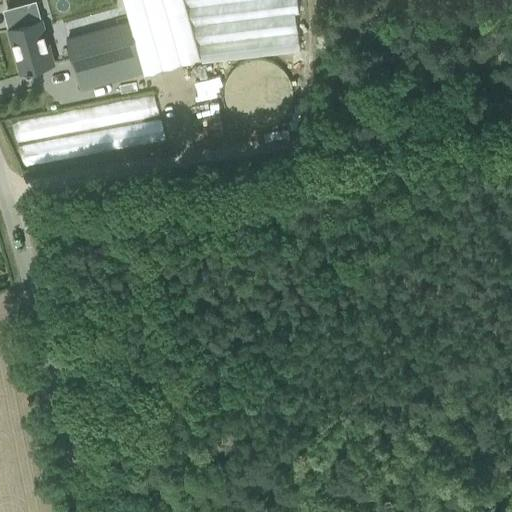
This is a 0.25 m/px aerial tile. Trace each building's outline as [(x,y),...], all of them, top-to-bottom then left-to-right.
[(123,0),(130,22),(144,73),(163,67),(200,56),(184,0),(123,0)] [(184,0),(200,56),(202,62),(299,51),(295,14),(297,13),(295,0),(184,0)] [(89,1),(75,5),(79,17),(92,13),(89,1)] [(32,70),(54,64),(42,20),(8,30),(21,73),(28,71),(28,73),(32,71),(32,70)] [(82,90),(101,85),(144,73),(130,22),(87,34),(67,39),(82,90)] [(84,135),(165,122),(161,100),(20,122),(28,171),(88,161),(84,135)]
